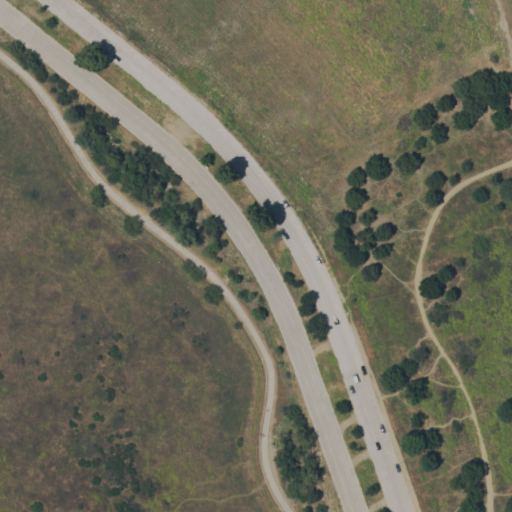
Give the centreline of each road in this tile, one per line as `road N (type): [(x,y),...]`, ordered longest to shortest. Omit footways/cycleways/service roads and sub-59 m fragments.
road 1 (primary): [(0,8),(142,121),(238,220),(278,284),(360,511)]
road 2 (primary): [(402,511),(337,324),(294,232),(227,140),(57,0)]
